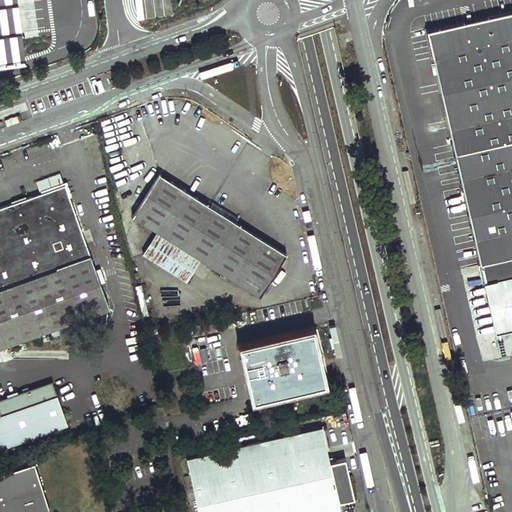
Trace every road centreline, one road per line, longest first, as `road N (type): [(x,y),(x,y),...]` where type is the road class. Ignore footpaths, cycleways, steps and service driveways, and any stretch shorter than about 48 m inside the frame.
road 1 (primary): [(294,0),(418,511)]
road 2 (primary): [(439,511),(315,0)]
road 3 (residential): [(454,511),(457,477),(434,342),(353,0)]
road 4 (residential): [(283,30),(367,374),(410,511)]
road 5 (residential): [(288,135),(304,164),(384,511)]
road 6 (residential): [(242,8),(220,23),(0,102)]
road 7 (residential): [(0,134),(171,73)]
road 8 (residential): [(171,73),(265,131),(288,135)]
